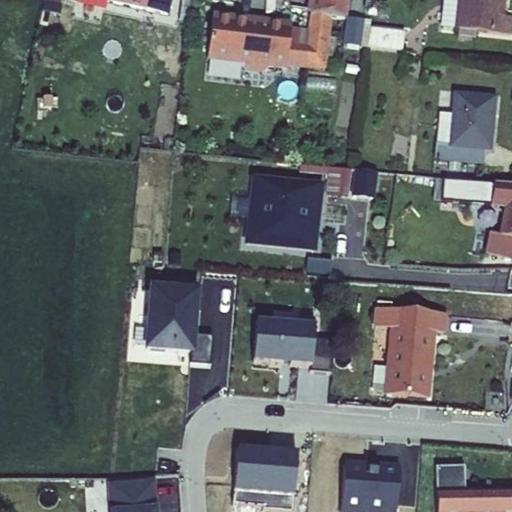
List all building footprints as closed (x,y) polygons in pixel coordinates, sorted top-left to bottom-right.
[(100,0),(154,11),(156,2),(181,7),(182,0),(100,0)] [(282,39),(279,64),(297,66),(335,71),(341,20),(355,21),(357,0),(324,0),(319,44),(282,39)] [(511,0),(456,0),(453,35),(466,37),(466,32),(511,36),(511,0)] [(380,19),(376,44),(411,49),(415,24),(380,19)] [(297,66),(296,80),(333,85),(335,71),(297,66)] [(443,142),(441,157),(495,164),(497,149),(501,149),(507,99),(467,94),(461,144),(443,142)] [(364,171),(344,169),(341,195),(361,197),(364,171)] [(449,179),(446,207),(511,213),(511,219),(507,257),(511,257),(511,185),(502,185),(501,193),(483,190),(484,182),(449,179)] [(331,188),(264,181),(258,244),(324,251),(331,188)] [(484,182),(483,190),(501,193),(502,185),(484,182)] [(216,314),(218,294),(169,290),(164,349),(208,353),(207,365),(227,367),(230,337),(210,335),(212,314),(216,314)] [(409,330),(398,393),(438,399),(449,336),(461,338),(464,318),(390,306),(386,326),(409,330)] [(312,321),(275,318),(272,358),(288,359),(287,361),(299,361),(299,360),(327,362),(327,367),(349,369),(352,337),(333,335),(334,316),(312,314),(312,321)] [(302,511),(306,459),(246,454),(241,510),(272,511),(271,511),(302,511)] [(511,511),(511,496),(473,495),(474,467),(444,466),(443,511),(511,511)] [(378,472),(378,469),(354,468),(350,511),(406,511),(410,472),(390,470),(389,473),(378,472)] [(420,494),(420,511),(434,511),(434,494),(420,494)]
